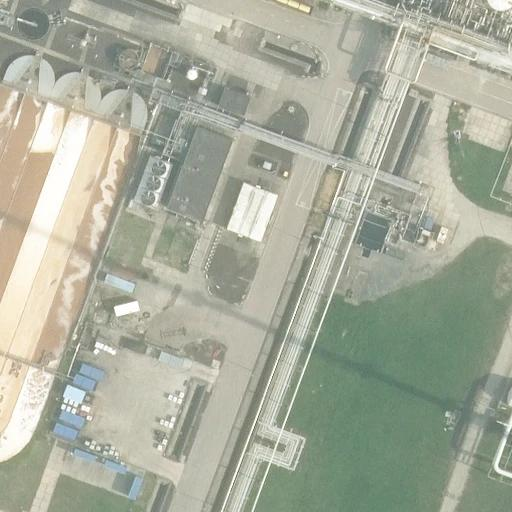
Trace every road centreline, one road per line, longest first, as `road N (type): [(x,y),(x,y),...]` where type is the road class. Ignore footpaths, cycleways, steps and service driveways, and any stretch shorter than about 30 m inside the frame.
road 1 (unknown): [(277,75),(189,282),(190,302),(202,314),(248,333)]
road 2 (unknown): [(450,85),(433,156),(437,174),(453,207),(511,233)]
road 3 (unknown): [(210,0),(204,39),(277,75)]
